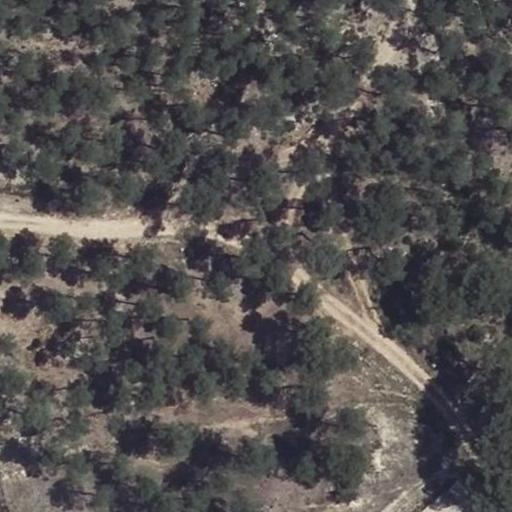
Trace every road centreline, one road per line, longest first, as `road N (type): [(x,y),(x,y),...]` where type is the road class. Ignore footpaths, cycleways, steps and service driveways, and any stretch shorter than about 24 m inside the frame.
road 1 (track): [(0,220),(82,221),(142,189),(346,137),(336,223),(368,304),(497,472),(505,511)]
road 2 (track): [(406,0),(401,49),(346,137)]
